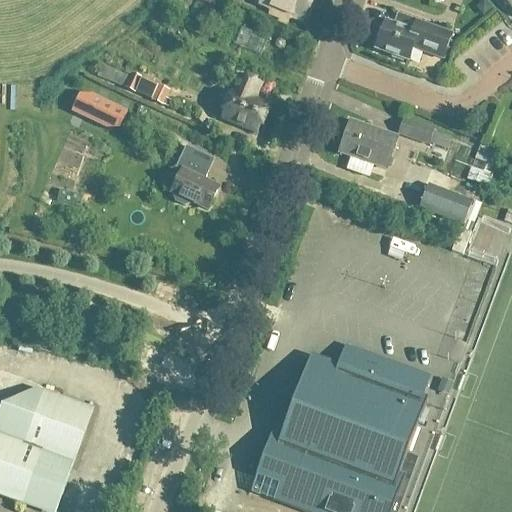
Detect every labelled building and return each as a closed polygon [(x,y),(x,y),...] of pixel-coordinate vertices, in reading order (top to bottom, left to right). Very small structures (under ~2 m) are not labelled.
[(217,0),(197,0),(216,9),(217,5),(216,4),(217,0)] [(289,17),(302,22),(311,0),(259,0),(258,4),(280,13),(278,18),(287,22),(289,17)] [(511,0),(502,0),(511,11),(511,0)] [(443,58),(444,54),(452,33),(415,20),(411,31),(384,21),(380,34),(377,34),(373,46),(375,48),(374,50),(390,55),(390,58),(402,62),(404,60),(407,61),(413,48),(443,58)] [(150,100),(162,106),(166,108),(170,101),(165,99),(169,91),(157,86),(129,74),(128,77),(123,88),(150,100)] [(251,82),(239,77),(233,92),(232,91),(221,118),(256,132),(266,106),(245,97),(251,82)] [(78,94),(70,113),(106,130),(118,130),(127,111),(92,94),(78,94)] [(451,137),(433,131),(433,130),(402,119),(396,134),(428,145),(429,143),(447,149),(451,137)] [(339,153),(385,169),(396,138),(350,122),(339,153)] [(501,150),(480,142),(473,159),(474,159),(470,168),(470,167),(465,180),(487,188),(491,179),(490,179),(494,168),(495,168),(496,164),(498,157),(500,158),(501,155),(500,154),(501,150)] [(209,169),(205,167),(210,158),(185,146),(175,168),(181,171),(170,193),(173,195),(172,196),(174,202),(183,206),(189,204),(189,202),(206,211),(218,187),(203,180),(209,169)] [(475,205),(476,204),(471,202),(472,201),(427,184),(417,209),(462,227),(461,229),(469,233),(479,207),(475,205)] [(464,341),(467,334),(455,330),(453,337),(464,341)] [(397,511),(417,458),(407,454),(427,399),(421,397),(426,384),(429,377),(345,346),(343,353),(338,366),(310,355),(282,431),(273,427),(250,492),(272,500),(304,511),(397,511)] [(1,404),(0,407),(0,496),(41,511),(53,511),(91,410),(36,389),(27,413),(1,404)]
